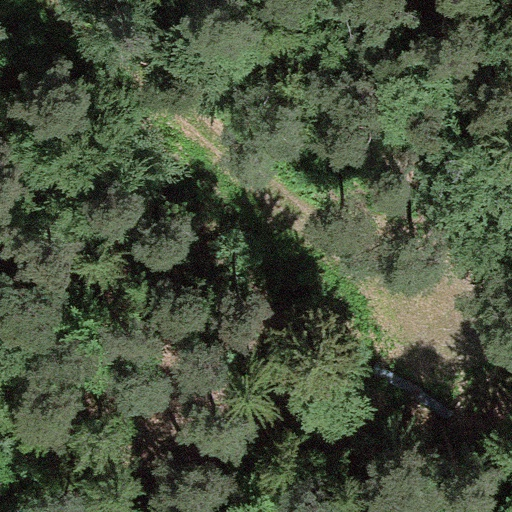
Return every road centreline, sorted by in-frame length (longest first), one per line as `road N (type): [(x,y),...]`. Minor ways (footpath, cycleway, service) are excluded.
road 1 (track): [(62,0),(300,227)]
road 2 (track): [(300,227),(511,320)]
